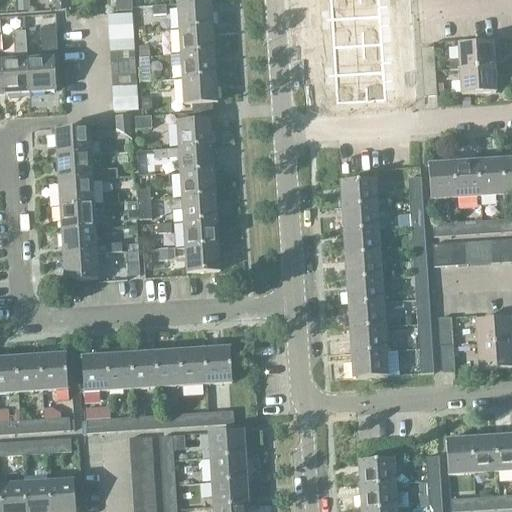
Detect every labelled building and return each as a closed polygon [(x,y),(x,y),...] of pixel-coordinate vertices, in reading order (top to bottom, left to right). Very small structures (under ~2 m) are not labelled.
[(329,0),(330,4),(330,10),(331,31),(334,66),(335,87),(336,105),(386,102),(386,96),(382,43),(379,0),(329,0)] [(409,0),(406,0),(397,1),(398,8),(410,8),(409,0)] [(178,6),(180,31),(213,29),(211,3),(178,6)] [(153,7),(153,16),(166,15),(166,6),(153,7)] [(410,8),(398,8),(398,16),(410,15),(410,8)] [(133,29),(132,15),(108,17),(109,30),(133,29)] [(410,15),(398,16),(399,23),(411,23),(410,15)] [(411,23),(399,23),(399,31),(411,30),(411,23)] [(55,92),(53,60),(58,60),(56,28),(40,29),(42,59),(28,60),(30,94),(55,92)] [(109,42),(133,40),(133,29),(109,30),(109,42)] [(180,31),(181,56),(214,54),(218,53),(220,51),(220,40),(217,38),(213,38),(213,29),(180,31)] [(3,62),(5,96),(9,95),(9,100),(20,100),(20,95),(30,94),(28,60),(26,32),(13,33),(15,61),(3,62)] [(110,53),(134,52),(133,40),(109,42),(110,53)] [(459,73),(461,72),(494,70),(493,61),(499,60),(498,44),(494,41),(476,42),(477,46),(458,47),(459,61),(449,61),(450,71),(459,71),(459,73)] [(138,46),(139,58),(148,58),(147,46),(138,46)] [(421,49),(422,75),(435,74),(434,49),(421,49)] [(111,65),(135,63),(134,52),(110,53),(111,65)] [(181,56),(183,81),(216,79),(214,54),(181,56)] [(413,62),(401,62),(402,71),(414,70),(413,62)] [(111,76),(136,75),(135,63),(111,65),(111,76)] [(414,70),(402,71),(402,78),(414,77),(414,70)] [(494,70),(461,72),(459,73),(461,98),(495,95),(494,70)] [(422,75),(424,98),(437,97),(435,74),(422,75)] [(112,88),(136,86),(136,75),(111,76),(112,88)] [(414,77),(402,78),(403,86),(415,85),(414,77)] [(216,79),(183,81),(184,106),(218,104),(216,79)] [(415,85),(403,86),(403,93),(415,92),(415,85)] [(113,99),(137,98),(136,86),(112,88),(113,99)] [(415,92),(403,93),(404,101),(416,100),(415,92)] [(114,113),(138,111),(137,98),(113,99),(114,113)] [(211,122),(193,123),(193,116),(180,117),(181,124),(177,124),(179,149),(213,147),(211,122)] [(116,130),(133,141),(130,117),(115,117),(116,130)] [(135,118),(136,130),(152,129),(151,117),(135,118)] [(89,130),(55,133),(57,158),(91,155),(100,155),(100,143),(90,144),(89,130)] [(179,149),(180,174),(214,172),(218,172),(220,169),(220,159),(217,157),(213,157),(213,147),(179,149)] [(154,151),(154,161),(167,160),(167,151),(154,151)] [(57,158),(58,183),(93,180),(91,155),(57,158)] [(511,161),(503,162),(505,196),(511,196),(511,161)] [(503,162),(479,164),(481,198),(505,196),(503,162)] [(479,164),(455,166),(457,199),(481,198),(479,164)] [(457,199),(455,166),(429,167),(431,201),(457,199)] [(104,170),(104,180),(118,180),(117,170),(104,170)] [(180,174),(182,199),(216,197),(214,172),(180,174)] [(58,183),(60,208),(94,205),(93,180),(58,183)] [(341,185),(343,208),(377,206),(375,182),(341,185)] [(409,188),(410,203),(423,203),(422,187),(409,188)] [(150,202),(150,191),(137,191),(138,202),(150,202)] [(119,204),(119,195),(105,195),(106,205),(119,204)] [(182,199),(184,224),(217,222),(216,197),(182,199)] [(138,202),(138,203),(139,222),(152,221),(150,202),(138,202)] [(138,203),(127,204),(128,223),(139,222),(138,203)] [(60,208),(62,233),(96,231),(94,205),(60,208)] [(343,208),(344,233),(378,230),(377,206),(343,208)] [(423,212),(410,213),(411,228),(424,227),(423,212)] [(482,222),(483,236),(499,235),(498,221),(482,222)] [(217,222),(184,224),(185,249),(219,247),(219,246),(222,246),(225,243),(224,233),(222,231),(218,231),(217,222)] [(458,224),(459,237),(475,237),(474,223),(458,224)] [(158,225),(158,234),(171,234),(171,225),(158,225)] [(450,238),(449,225),(433,226),(434,239),(450,238)] [(344,233),(346,258),(380,255),(378,230),(344,233)] [(121,244),(97,246),(96,231),(62,233),(63,258),(97,256),(97,255),(122,253),(121,244)] [(425,237),(412,237),(413,253),(426,252),(425,237)] [(510,241),(499,242),(500,265),(511,264),(510,241)] [(499,242),(489,243),(490,266),(500,265),(499,242)] [(478,243),(467,244),(469,267),(479,266),(478,243)] [(489,243),(478,243),(479,266),(490,266),(489,243)] [(467,244),(456,245),(457,267),(469,267),(467,244)] [(446,268),(444,245),(432,246),(433,269),(446,268)] [(456,245),(444,245),(446,268),(457,267),(456,245)] [(219,247),(185,249),(187,274),(221,272),(219,247)] [(180,264),(178,250),(157,253),(159,267),(180,264)] [(126,253),(128,278),(140,277),(138,253),(126,253)] [(346,258),(347,283),(381,280),(380,255),(346,258)] [(97,256),(63,258),(65,283),(99,281),(97,256)] [(427,261),(413,262),(414,278),(428,277),(427,261)] [(347,283),(349,306),(383,303),(381,280),(347,283)] [(96,284),(97,302),(112,302),(111,283),(96,284)] [(428,285),(415,285),(416,301),(429,300),(428,285)] [(349,306),(350,331),(385,329),(383,303),(349,306)] [(430,310),(417,311),(418,327),(431,326),(430,310)] [(439,320),(441,349),(453,349),(451,319),(439,320)] [(477,323),(478,347),(511,345),(511,333),(511,321),(477,323)] [(350,331),(352,355),(386,352),(385,329),(350,331)] [(431,334),(418,334),(419,350),(432,349),(431,334)] [(511,345),(478,347),(480,373),(511,371),(511,345)] [(230,349),(205,351),(207,385),(232,384),(230,349)] [(441,349),(442,374),(455,373),(453,349),(441,349)] [(205,351),(181,352),(183,387),(207,385),(205,351)] [(181,352),(156,354),(158,389),(183,387),(181,352)] [(386,352),(352,355),(353,381),(388,379),(386,352)] [(156,354),(131,356),(134,390),(158,389),(156,354)] [(131,356),(107,357),(109,392),(134,390),(131,356)] [(66,357),(41,358),(43,392),(56,392),(56,402),(69,401),(66,357)] [(109,392),(107,357),(82,359),(85,394),(109,392)] [(19,394),(43,392),(41,358),(17,360),(19,394)] [(433,359),(420,360),(421,376),(434,375),(433,359)] [(0,395),(19,394),(17,360),(0,361),(0,395)] [(226,426),(225,413),(209,414),(210,427),(226,426)] [(201,428),(200,415),(185,416),(185,428),(201,428)] [(177,429),(176,416),(160,417),(161,430),(177,429)] [(152,431),(151,418),(136,419),(136,432),(152,431)] [(69,419),(55,420),(56,434),(70,433),(69,419)] [(127,432),(127,419),(111,420),(112,433),(127,432)] [(46,434),(45,421),(30,422),(31,435),(46,434)] [(103,434),(102,421),(86,422),(87,435),(103,434)] [(22,436),(21,422),(5,423),(6,437),(22,436)] [(209,434),(211,459),(245,457),(243,432),(209,434)] [(153,449),(152,437),(130,439),(130,451),(153,449)] [(160,453),(173,452),(173,438),(159,439),(160,453)] [(511,439),(496,440),(498,473),(511,472),(511,439)] [(496,440),(472,442),(474,475),(498,473),(496,440)] [(47,442),(48,455),(64,454),(63,441),(47,442)] [(23,457),(39,456),(38,442),(22,444),(23,457)] [(474,475),(472,442),(446,443),(448,477),(474,475)] [(13,444),(0,445),(0,458),(14,458),(13,444)] [(131,462),(154,460),(153,449),(130,451),(131,462)] [(211,459),(212,484),(246,482),(245,457),(211,459)] [(132,473),(155,471),(154,460),(131,462),(132,473)] [(359,462),(361,488),(394,486),(393,460),(359,462)] [(174,461),(161,462),(162,478),(175,477),(174,461)] [(427,468),(428,483),(441,483),(440,467),(427,468)] [(133,484),(155,482),(155,471),(132,473),(133,484)] [(50,484),(51,511),(76,511),(74,482),(50,484)] [(133,495),(156,493),(155,482),(133,484),(133,495)] [(212,484),(214,509),(248,507),(246,482),(212,484)] [(51,511),(50,484),(25,485),(26,511),(51,511)] [(26,511),(25,485),(0,487),(1,511),(26,511)] [(177,502),(176,486),(162,487),(163,503),(177,502)] [(361,488),(362,511),(396,509),(394,486),(361,488)] [(441,490),(428,491),(429,507),(442,506),(441,490)] [(134,506),(157,504),(156,493),(133,495),(134,506)] [(511,497),(500,498),(500,511),(511,510),(511,497)] [(486,511),(492,511),(491,498),(476,499),(476,511),(486,511)] [(466,511),(466,500),(451,501),(451,511),(466,511)]
